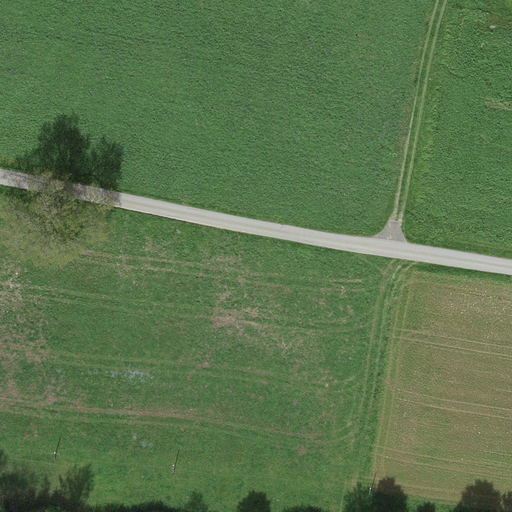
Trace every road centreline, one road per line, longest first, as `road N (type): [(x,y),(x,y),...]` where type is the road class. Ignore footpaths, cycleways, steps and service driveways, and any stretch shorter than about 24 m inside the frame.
road 1 (unclassified): [(511,267),(0,177)]
road 2 (track): [(388,249),(440,0)]
